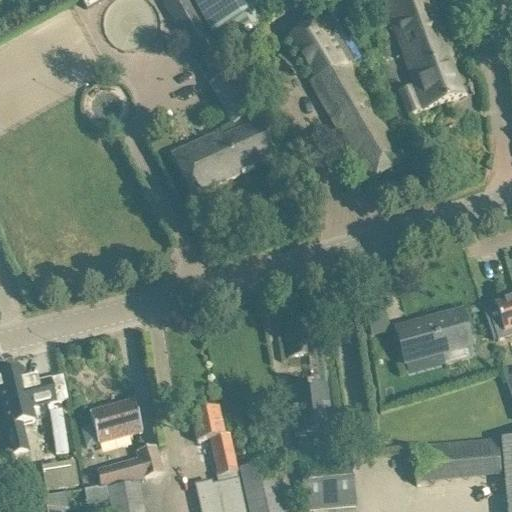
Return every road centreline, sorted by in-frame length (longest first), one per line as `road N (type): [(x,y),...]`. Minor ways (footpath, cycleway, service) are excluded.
road 1 (tertiary): [(0,342),(511,202)]
road 2 (unknown): [(331,252),(366,511)]
